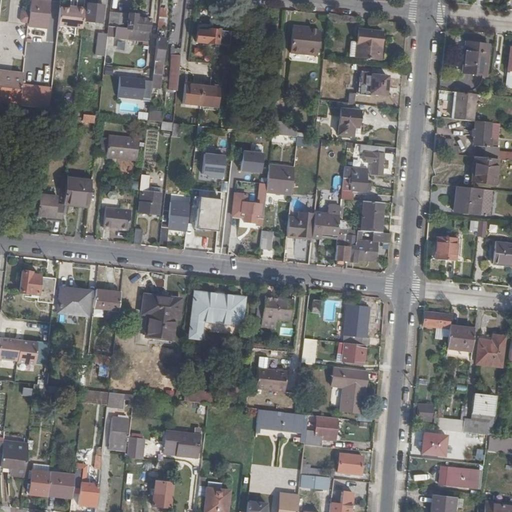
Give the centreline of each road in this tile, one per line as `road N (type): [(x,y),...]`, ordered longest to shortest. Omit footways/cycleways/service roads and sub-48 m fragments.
road 1 (residential): [(0,243),(405,288)]
road 2 (residential): [(426,13),(405,288)]
road 3 (residential): [(405,288),(387,511)]
road 4 (residential): [(305,0),(426,13)]
